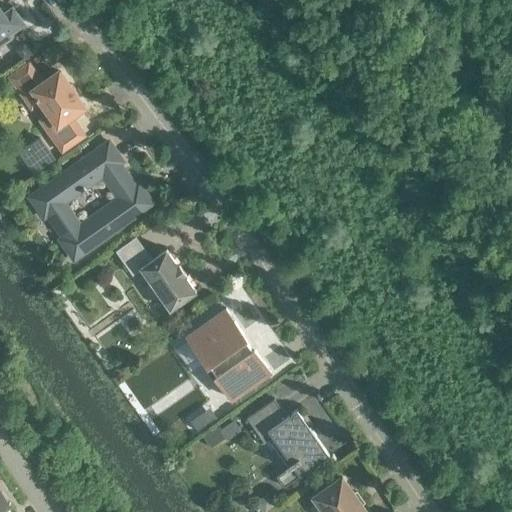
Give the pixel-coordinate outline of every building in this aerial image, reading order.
[(9,35),(24,24),(13,8),(5,14),(0,7),(0,45),(11,38),(9,35)] [(29,63),(10,77),(26,101),(32,102),(36,99),(37,101),(40,99),(57,124),(47,131),(62,152),(85,136),(71,116),(84,107),(75,93),(77,92),(71,83),(69,85),(60,72),(43,83),(29,63)] [(58,159),(42,137),(27,148),(43,170),(58,159)] [(123,162),(109,142),(31,197),(45,217),(48,215),(64,237),(61,240),(74,259),(153,204),(139,184),(136,187),(120,164),(123,162)] [(142,267),(152,282),(149,284),(147,288),(148,291),(150,295),(154,296),(157,296),(161,294),(171,309),(196,291),(167,249),(152,259),(144,248),(125,262),(133,273),(142,267)] [(271,372),(255,348),(253,350),(245,339),(247,338),(226,308),(187,336),(208,365),(210,364),(218,375),(215,376),(232,399),(271,372)] [(273,437),(291,463),(286,466),(288,469),(276,477),(284,487),(330,455),(297,409),(287,417),(274,399),(247,418),(265,443),(273,437)] [(203,438),(211,451),(225,441),(216,429),(203,438)] [(324,511),(366,511),(342,477),(314,497),(324,511)] [(0,488),(0,509),(10,502),(0,488)]
